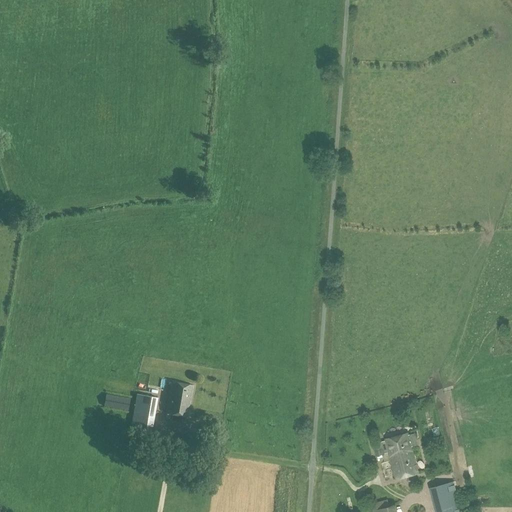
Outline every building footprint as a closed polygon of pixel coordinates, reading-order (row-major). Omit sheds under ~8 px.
[(172,382),(167,414),(188,417),(194,386),(172,382)] [(137,394),(130,430),(152,434),(158,398),(137,394)] [(106,395),(104,406),(128,411),(131,399),(106,395)] [(384,438),(385,440),(373,444),(376,455),(384,453),(388,452),(395,479),(419,473),(411,446),(417,444),(413,431),(406,433),(384,438)] [(462,511),(455,481),(428,488),(434,511),(462,511)] [(416,511),(409,483),(389,488),(394,511),(416,511)]
